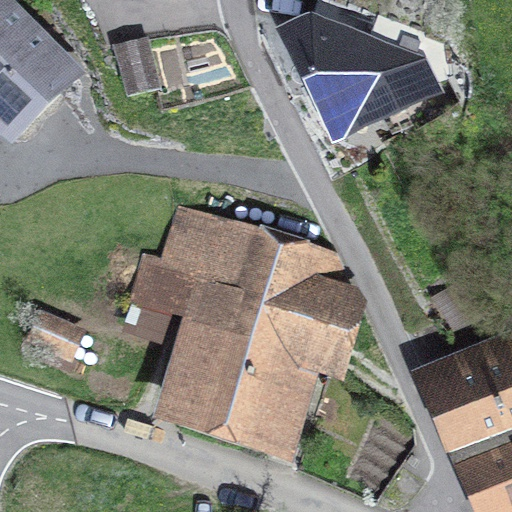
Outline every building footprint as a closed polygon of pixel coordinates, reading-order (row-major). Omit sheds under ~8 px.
[(0,3),(0,126),(12,138),(74,77),(0,3)] [(310,68),(339,127),(425,84),(417,68),(310,29),(295,37),(305,58),(302,64),(310,68)] [(144,40),(117,47),(130,96),(157,89),(144,40)] [(359,303),(316,290),(327,255),(184,210),(181,221),(176,219),(162,263),(147,258),(135,297),(212,320),(184,411),(271,440),(297,358),(338,371),(359,303)] [(511,438),(511,359),(438,391),(467,458),(511,438)] [(511,511),(511,438),(467,458),(489,511),(511,511)]
